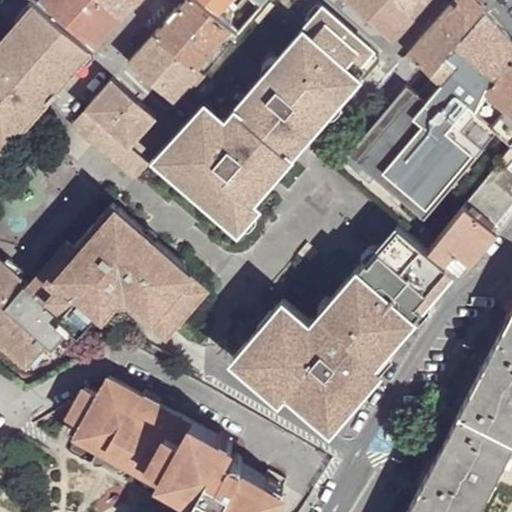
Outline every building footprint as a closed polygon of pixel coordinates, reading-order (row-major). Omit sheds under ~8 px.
[(103,0),(33,0),(34,1),(93,46),(94,47),(122,17),(103,0)] [(103,0),(122,17),(137,0),(103,0)] [(239,31),(203,0),(184,0),(157,31),(202,70),(205,73),(239,31)] [(265,0),(203,0),(239,31),(265,0)] [(382,0),(349,0),(369,16),(382,0)] [(413,14),(400,0),(382,0),(369,16),(392,38),(413,14)] [(425,0),(400,0),(413,14),(425,0)] [(481,3),(478,0),(453,0),(438,17),(458,40),(486,8),(481,3)] [(0,149),(93,46),(34,1),(0,43),(0,149)] [(378,53),(323,4),(226,117),(218,117),(203,105),(193,117),(157,156),(236,223),(246,222),(260,205),(253,199),(272,176),(266,171),(271,165),(277,170),(304,139),(298,134),(305,126),(310,131),(378,53)] [(511,36),(506,30),(486,8),(458,40),(431,73),(435,76),(442,83),(476,111),(485,101),(487,88),(511,57),(511,36)] [(458,40),(438,17),(409,53),(403,58),(414,68),(420,62),(431,73),(458,40)] [(202,70),(157,31),(129,61),(174,100),(202,70)] [(511,57),(487,88),(485,101),(476,111),(481,116),(491,124),(511,99),(511,57)] [(442,83),(435,76),(419,93),(408,82),(348,152),(427,221),(503,134),(494,126),(491,124),(481,116),(476,111),(442,83)] [(115,77),(77,119),(79,122),(76,126),(138,179),(151,164),(132,147),(159,115),(115,77)] [(511,99),(491,124),(494,126),(503,134),(511,142),(511,141),(511,99)] [(511,141),(511,142),(500,155),(503,158),(509,164),(511,160),(511,141)] [(511,160),(509,164),(503,158),(429,248),(447,262),(461,275),(511,213),(511,160)] [(115,203),(111,200),(75,244),(67,239),(28,283),(0,258),(0,337),(21,355),(24,352),(30,358),(42,344),(49,349),(72,323),(78,328),(108,294),(117,293),(135,309),(139,303),(167,325),(204,280),(115,203)] [(429,248),(399,222),(361,268),(358,265),(331,298),(333,301),(319,318),(310,320),(285,299),(236,359),(275,392),(282,383),(329,423),(337,422),(364,388),(358,383),(432,292),(428,286),(447,262),(429,248)] [(511,309),(406,511),(478,511),(511,447),(511,309)] [(235,441),(113,373),(103,390),(84,424),(81,430),(102,443),(93,459),(96,463),(104,463),(125,474),(134,459),(146,467),(146,468),(176,485),(177,483),(194,493),(183,511),(173,511),(172,511),(171,511),(270,511),(286,484),(245,462),(247,460),(245,455),(233,447),(235,441)] [(103,390),(89,382),(70,415),(84,424),(103,390)] [(511,511),(511,447),(478,511),(511,511)]
